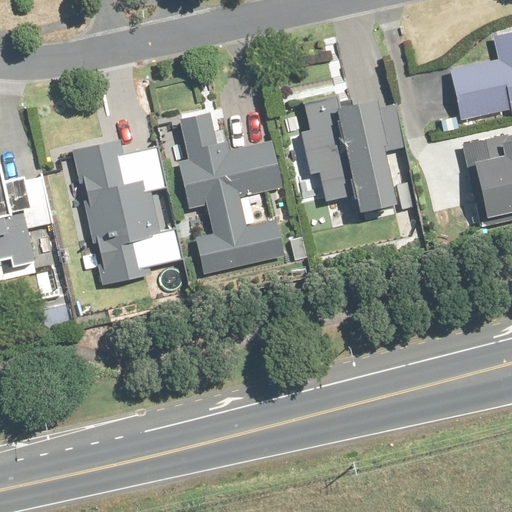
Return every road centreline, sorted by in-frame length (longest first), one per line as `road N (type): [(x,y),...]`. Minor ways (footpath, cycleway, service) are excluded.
road 1 (tertiary): [(0,477),(314,380),(511,331)]
road 2 (primary): [(0,492),(511,364)]
road 3 (residential): [(176,37),(343,0)]
